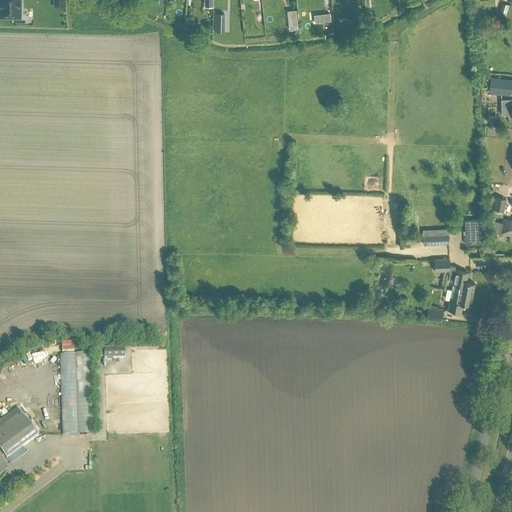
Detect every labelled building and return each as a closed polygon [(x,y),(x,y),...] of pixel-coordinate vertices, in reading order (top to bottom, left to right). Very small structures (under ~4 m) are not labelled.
[(0,0),(0,15),(20,16),(20,0),(0,0)] [(215,18),(214,30),(223,30),(224,18),(224,14),(224,12),(221,12),(219,12),(217,12),(215,12),(215,18)] [(297,17),(289,19),(290,29),(298,27),(297,17)] [(511,98),(502,98),(502,113),(509,113),(509,115),(511,115),(511,98)] [(488,116),(496,116),(496,105),(488,105),(488,116)] [(511,233),(511,218),(502,217),(506,198),(496,196),(493,214),(493,233),(506,235),(506,232),(511,233)] [(483,243),(482,218),(465,219),(466,243),(483,243)] [(423,244),(449,242),(448,233),(423,234),(423,244)] [(457,269),(455,265),(450,264),(450,257),(433,258),(434,270),(448,270),(449,273),(456,274),(454,283),(461,284),(459,290),(473,293),(476,282),(467,280),(469,271),(457,269)] [(471,304),(473,293),(459,290),(457,300),(451,299),(449,309),(462,311),(464,302),(471,304)] [(441,320),(443,307),(428,305),(426,318),(441,320)] [(124,350),(104,351),(105,361),(125,360),(124,350)] [(62,436),(93,435),(90,355),(60,356),(62,436)] [(8,358),(0,364),(0,378),(9,390),(24,378),(8,358)] [(33,381),(41,373),(37,369),(29,377),(33,381)] [(60,408),(58,397),(44,400),(47,411),(60,408)] [(7,461),(39,437),(17,409),(0,422),(0,476),(7,471),(0,462),(0,460),(4,458),(7,461)] [(52,465),(59,460),(56,455),(48,460),(52,465)]
